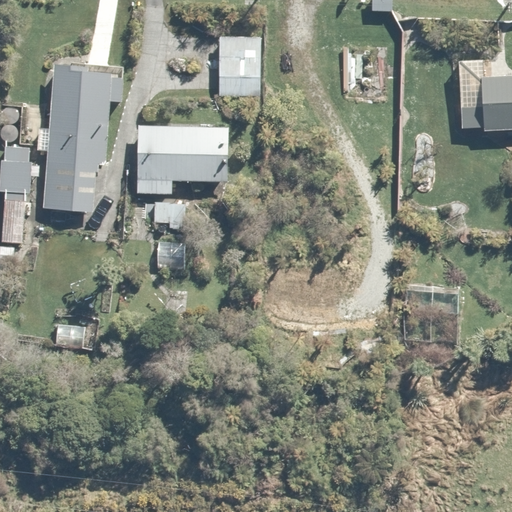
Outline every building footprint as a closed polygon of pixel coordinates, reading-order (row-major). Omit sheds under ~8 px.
[(214,38),(179,36),(179,55),(213,56),(214,38)] [(259,38),(218,38),(218,105),(259,105),(259,38)] [(103,231),(113,104),(123,105),(126,64),(85,60),(84,68),(53,66),(45,163),(0,159),(0,194),(2,194),(0,220),(0,256),(28,259),(33,192),(39,192),(38,208),(65,210),(64,228),(103,231)] [(483,60),(456,61),(459,128),(482,127),(482,132),(511,130),(511,77),(484,79),(483,60)] [(226,125),(138,125),(138,194),(172,194),(172,181),(226,181),(226,125)]
